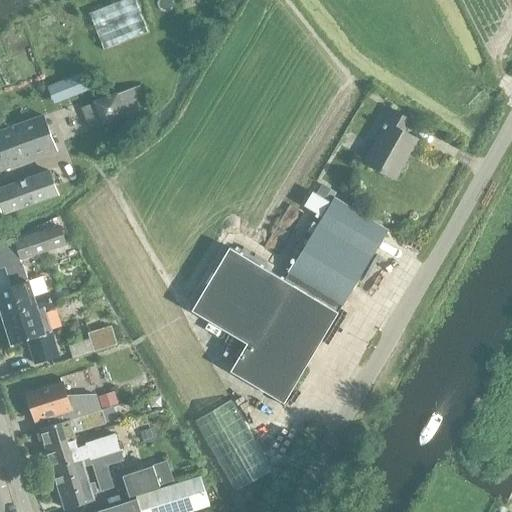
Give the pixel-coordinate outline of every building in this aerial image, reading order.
[(137,0),(114,0),(89,9),(103,47),(149,31),(137,0)] [(85,68),(47,83),(54,101),(92,85),(85,68)] [(101,123),(148,106),(140,84),(117,93),(117,92),(93,100),(101,123)] [(409,152),(417,138),(402,129),(408,118),(389,107),(379,125),(384,127),(365,161),(392,177),(407,151),(409,152)] [(45,115),(0,131),(0,169),(57,149),(45,115)] [(0,208),(2,213),(59,193),(51,171),(0,188),(0,208)] [(322,215),(330,202),(312,191),(304,205),(322,215)] [(228,244),(190,308),(246,341),(234,362),(288,394),(341,305),(388,229),(335,196),(285,279),(228,244)] [(61,226),(55,227),(13,240),(18,257),(66,242),(61,226)] [(0,287),(0,304),(2,313),(51,298),(48,290),(47,290),(43,274),(27,279),(21,261),(4,266),(10,284),(0,287)] [(51,298),(2,313),(12,342),(27,337),(34,360),(58,353),(50,329),(41,331),(36,314),(54,308),(51,298)] [(88,332),(93,351),(116,344),(110,325),(88,332)] [(94,393),(64,395),(60,383),(27,394),(36,419),(69,408),(73,407),(76,415),(100,407),(100,408),(119,402),(116,391),(96,397),(94,393)] [(45,446),(74,436),(74,433),(117,420),(113,405),(101,409),(100,408),(100,407),(76,415),(39,427),(45,446)] [(74,436),(45,446),(51,467),(116,447),(111,431),(76,442),(74,436)] [(116,447),(51,467),(57,484),(86,474),(84,466),(92,463),(95,472),(107,468),(106,465),(120,460),(116,447)] [(167,460),(122,474),(127,491),(172,477),(167,460)] [(57,484),(63,505),(64,508),(93,499),(92,493),(113,487),(107,468),(95,472),(97,480),(89,483),(86,474),(57,484)] [(187,511),(210,505),(201,476),(134,497),(135,498),(91,511),(187,511)]
